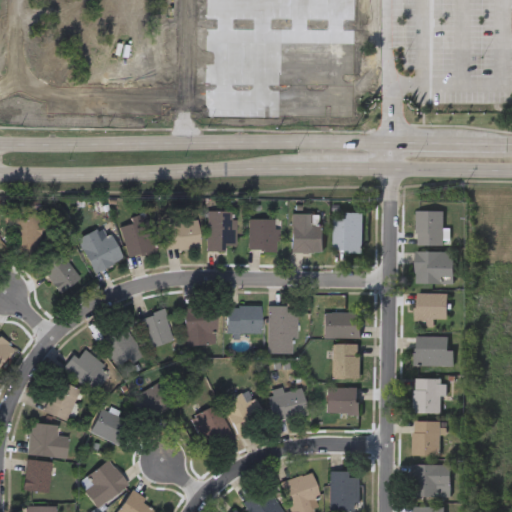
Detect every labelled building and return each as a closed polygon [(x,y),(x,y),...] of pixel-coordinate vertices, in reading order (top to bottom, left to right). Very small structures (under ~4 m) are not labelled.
[(233,211),(233,251),(205,251),(205,211),(233,211)] [(414,245),(414,211),(441,211),(441,234),(446,234),(446,245),(414,245)] [(38,214),(36,253),(9,251),(11,218),(24,219),(24,213),(38,214)] [(331,218),(345,218),(345,213),(359,213),(359,253),(331,253),(331,218)] [(119,225),(129,224),(128,216),(148,214),(152,252),(123,255),(119,225)] [(323,252),(290,252),(290,214),(312,214),(312,225),(323,225),(323,252)] [(246,251),(246,219),(276,219),(276,251),(246,251)] [(163,249),(163,222),(197,222),(197,249),(163,249)] [(76,238),(104,225),(120,259),(91,272),(76,238)] [(58,293),(38,267),(59,252),(78,278),(58,293)] [(413,284),(413,252),(452,252),(452,284),(413,284)] [(446,294),(446,321),(413,321),(413,294),(446,294)] [(214,306),(214,344),(182,344),(182,306),(214,306)] [(224,333),(224,306),(258,306),(258,333),(224,333)] [(293,353),(265,353),(265,306),(293,306),(293,353)] [(137,317),(162,310),(171,340),(146,347),(137,317)] [(321,338),(321,313),(358,313),(358,338),(321,338)] [(117,366),(98,340),(120,324),(139,350),(117,366)] [(0,337),(11,346),(0,360),(0,337)] [(452,367),(412,366),(413,337),(446,337),(446,350),(452,350),(452,367)] [(357,379),(329,379),(329,344),(357,344),(357,379)] [(63,361),(85,345),(107,377),(85,392),(63,361)] [(64,419),(39,409),(53,377),(77,387),(64,419)] [(443,396),(439,396),(439,414),(410,414),(411,379),(443,379),(443,396)] [(127,401),(155,380),(170,401),(143,422),(127,401)] [(266,392),(299,384),(305,412),(272,420),(266,392)] [(356,387),(356,412),(324,412),(324,387),(356,387)] [(220,400),(247,388),(263,423),(235,435),(220,400)] [(230,435),(204,448),(188,416),(213,403),(230,435)] [(120,446),(88,430),(99,407),(131,424),(120,446)] [(55,424),(54,434),(66,435),(64,457),(25,452),(28,420),(55,424)] [(438,422),(438,456),(409,456),(409,422),(438,422)] [(45,494),(20,491),(24,457),(49,460),(45,494)] [(126,482),(95,506),(76,482),(106,458),(126,482)] [(448,465),(448,497),(410,497),(410,465),(448,465)] [(347,469),(347,475),(356,475),(356,510),(327,510),(327,469),(347,469)] [(320,506),(302,511),(288,511),(279,480),(309,471),(320,506)] [(247,511),(240,500),(265,485),(281,511),(247,511)] [(112,511),(129,489),(156,509),(153,511),(112,511)]
